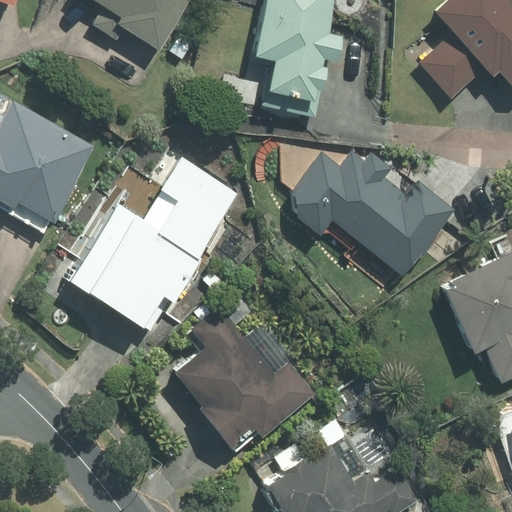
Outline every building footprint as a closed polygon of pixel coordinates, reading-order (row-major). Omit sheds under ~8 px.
[(177,0),(79,0),(105,17),(101,24),(144,52),(177,0)] [(251,0),(239,59),(251,61),(242,104),(306,117),(324,33),(315,31),(321,0),(251,0)] [(511,83),(511,10),(510,13),(498,0),(437,0),(425,12),(441,30),(407,61),(440,97),(467,72),(483,73),(496,87),(508,87),(511,83)] [(86,148),(0,97),(0,212),(35,234),(86,148)] [(128,217),(102,200),(51,278),(123,326),(127,320),(159,342),(173,320),(152,306),(232,186),(174,147),(128,217)] [(310,151),(279,189),(279,213),(305,234),(316,219),(334,233),(328,240),(340,250),(346,243),(388,276),(444,207),(405,176),(394,191),(375,176),(383,166),(364,150),(355,161),(340,149),(327,165),(310,151)] [(456,271),(426,285),(458,352),(470,346),(488,383),(511,371),(511,247),(480,262),(473,249),(451,260),(456,271)] [(189,346),(154,374),(212,446),(235,428),(246,442),(314,388),(258,318),(238,334),(230,323),(244,311),(229,292),(209,308),(203,301),(188,313),(193,319),(178,332),(189,346)] [(511,404),(480,416),(508,490),(511,489),(511,404)] [(318,447),(256,481),(273,511),(377,511),(384,508),(385,511),(397,511),(413,504),(394,470),(368,484),(362,474),(340,486),(318,447)]
